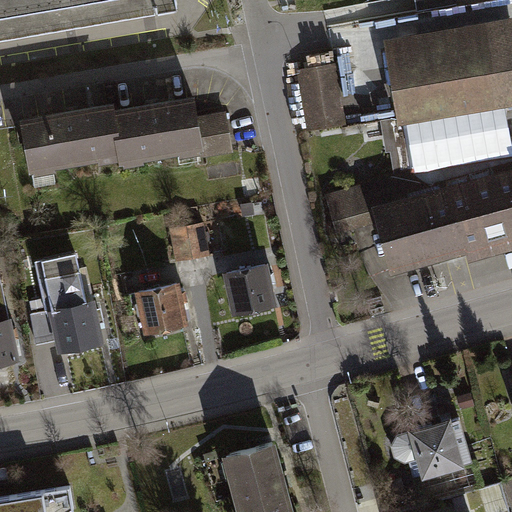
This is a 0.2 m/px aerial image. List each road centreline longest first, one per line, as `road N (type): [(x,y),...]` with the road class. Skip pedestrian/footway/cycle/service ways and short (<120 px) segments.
road 1 (residential): [(333,358),(250,3)]
road 2 (tertiary): [(311,364),(118,413),(0,433)]
road 3 (tertiary): [(511,307),(333,358)]
road 4 (residential): [(311,364),(348,511)]
